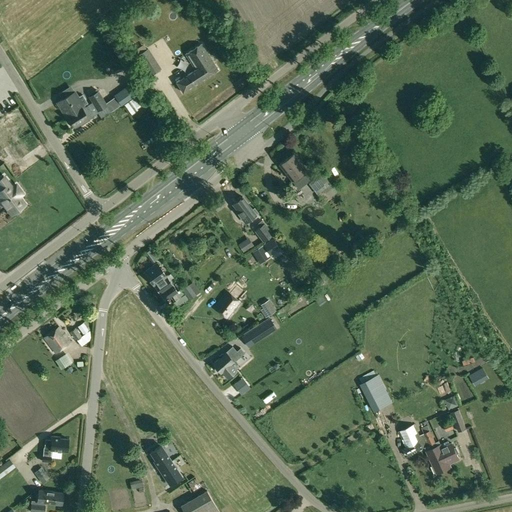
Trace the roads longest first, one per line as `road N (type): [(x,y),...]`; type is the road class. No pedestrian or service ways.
road 1 (unclassified): [(328,511),(195,368),(125,277)]
road 2 (primary): [(0,318),(246,130)]
road 3 (unclassified): [(125,277),(101,318),(81,511)]
road 4 (primary): [(246,130),(416,0)]
road 5 (unclassified): [(246,130),(262,149),(115,261)]
road 6 (unclassified): [(98,212),(0,54)]
road 7 (unclassified): [(230,111),(379,0)]
road 8 (unclassified): [(98,212),(230,111)]
road 9 (unclassified): [(115,261),(0,349)]
road 10 (unclassified): [(0,288),(98,212)]
